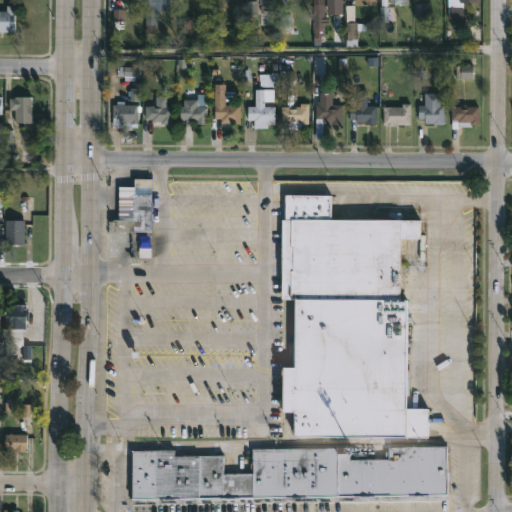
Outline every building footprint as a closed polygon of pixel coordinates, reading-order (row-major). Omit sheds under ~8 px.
[(169,0),(170,10),(156,11),(157,24),(146,25),(145,0),(169,0)] [(288,0),(288,13),(291,13),(290,26),(297,26),(296,33),(279,33),(279,0),(288,0)] [(323,0),(323,4),(325,4),(325,28),(324,28),(324,33),(315,33),(313,3),(315,3),(315,0),(323,0)] [(343,0),(343,14),(328,14),(328,0),(343,0)] [(464,0),(465,12),(467,12),(467,17),(465,17),(464,19),(449,19),(449,7),(448,7),(448,0),(464,0)] [(355,5),(355,22),(367,23),(367,21),(379,22),(379,31),(358,31),(358,39),(347,39),(347,5),(355,5)] [(14,6),(14,14),(16,14),(16,30),(10,30),(10,32),(0,32),(0,11),(7,11),(7,6),(14,6)] [(226,84),(226,92),(235,92),(235,101),(226,101),(226,105),(242,105),(242,123),(222,123),(222,118),(215,118),(215,84),(226,84)] [(265,104),(265,106),(275,106),(275,123),(268,123),(268,127),(255,127),(255,119),(249,119),(248,105),(256,105),(255,89),(275,88),(275,101),(265,101),(265,104)] [(368,91),(368,106),(377,106),(377,124),(366,123),(367,121),(350,119),(350,97),(357,97),(357,91),(368,91)] [(208,93),(208,124),(197,124),(197,121),(187,121),(187,119),(180,119),(180,106),(184,106),(184,99),(198,99),(198,93),(208,93)] [(343,105),(343,124),(324,123),(324,140),(316,140),(317,104),(321,105),(321,93),(333,93),(332,105),(343,105)] [(441,93),(441,105),(446,106),(445,124),(426,123),(426,118),(418,118),(420,93),(441,93)] [(32,97),(32,122),(15,122),(15,110),(10,109),(10,98),(32,97)] [(297,124),(282,124),(282,106),(301,106),(301,103),(310,103),(310,124),(297,124)] [(385,124),(385,106),(403,106),(403,103),(412,103),(412,124),(385,124)] [(123,104),(139,105),(139,124),(120,123),(120,118),(113,118),(113,104),(123,104)] [(467,104),(467,106),(480,106),(480,124),(474,124),(474,127),(460,126),(460,128),(453,128),(453,106),(463,106),(463,104),(467,104)] [(173,106),(172,122),(165,122),(165,124),(151,124),(151,119),(146,119),(146,106),(173,106)] [(134,180),(152,180),(152,195),(134,194),(134,188),(134,180)] [(134,220),(118,220),(119,187),(134,188),(134,194),(134,220)] [(118,231),(114,231),(115,220),(118,220),(134,220),(134,194),(152,195),(151,232),(118,231)] [(293,298),(279,298),(280,221),(283,221),(283,196),(330,197),(329,221),(419,222),(419,236),(422,236),(421,259),(417,259),(417,252),(411,252),(412,240),(401,240),(400,295),(397,295),(397,299),(293,298)] [(24,244),(4,244),(4,220),(25,220),(24,244)] [(397,299),(406,299),(405,408),(426,408),(426,437),(293,436),(294,413),(283,413),(284,367),(293,367),(293,298),(397,299)] [(29,311),(29,319),(27,319),(27,328),(23,328),(23,343),(31,344),(31,358),(23,358),(23,345),(6,344),(7,304),(26,304),(26,311),(29,311)] [(13,432),(13,433),(28,434),(28,452),(17,451),(17,449),(5,449),(6,433),(13,432)] [(446,446),(446,494),(446,499),(133,503),(132,449),(175,449),(175,455),(224,455),(224,472),(254,472),(253,447),(352,446),(352,459),(385,459),(385,447),(446,446)]
